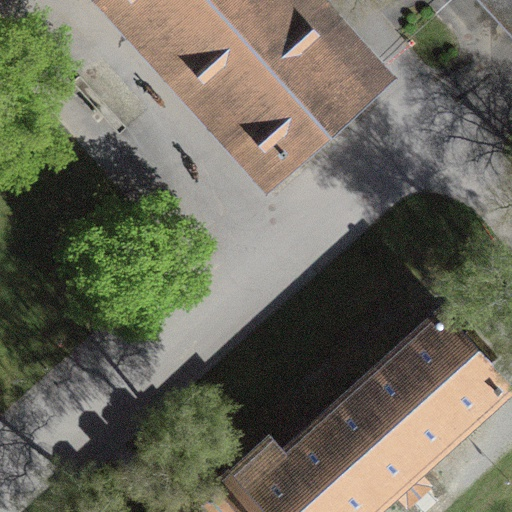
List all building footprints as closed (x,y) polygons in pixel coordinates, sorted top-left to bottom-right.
[(133,0),(92,0),(259,184),(281,165),(133,0)] [(133,0),(281,165),(367,88),(287,0),(133,0)] [(328,0),(287,0),(367,88),(390,69),(328,0)] [(511,0),(478,0),(511,37),(511,0)] [(370,511),(509,388),(440,312),(241,491),(228,477),(189,511),(370,511)]
